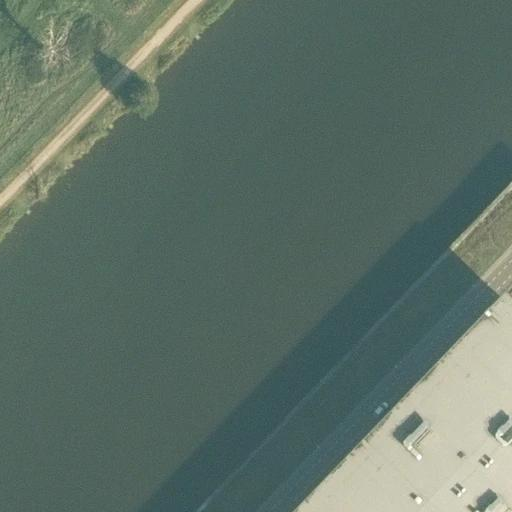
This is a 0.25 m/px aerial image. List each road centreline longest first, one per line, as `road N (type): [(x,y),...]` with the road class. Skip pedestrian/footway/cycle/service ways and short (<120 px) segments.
road 1 (unclassified): [(283,511),(511,270)]
road 2 (track): [(196,0),(0,203)]
